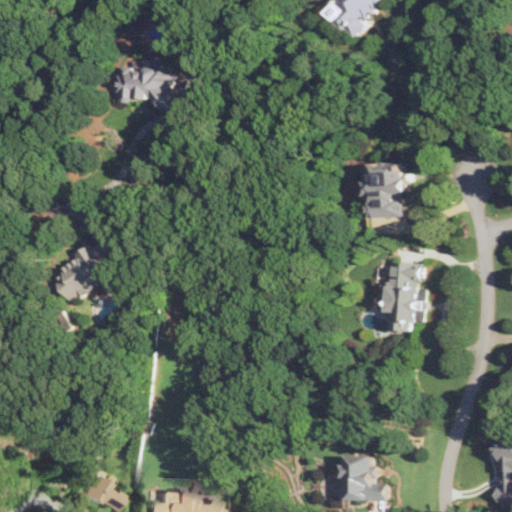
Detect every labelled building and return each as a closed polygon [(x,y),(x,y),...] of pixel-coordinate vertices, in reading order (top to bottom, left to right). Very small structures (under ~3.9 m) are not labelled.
[(12,0),(24,8),(29,0),(12,0)] [(343,0),(333,11),(358,36),(392,1),(391,0),(343,0)] [(429,0),(431,28),(456,27),(454,0),(429,0)] [(0,23),(0,33),(5,43),(23,34),(14,17),(0,23)] [(123,99),(175,102),(177,66),(126,63),(123,99)] [(372,161),(373,216),(408,215),(407,192),(414,192),(413,160),(372,161)] [(117,278),(99,243),(64,261),(69,272),(61,276),(73,300),(117,278)] [(396,329),(420,330),(421,320),(429,320),(432,261),(400,259),(399,282),(386,281),(384,309),(397,310),(396,329)] [(511,501),(511,439),(502,440),(503,453),(508,453),(509,485),(501,485),(501,502),(511,501)] [(393,500),(393,480),(383,480),(383,452),(354,452),(354,462),(346,462),(346,499),(393,500)] [(110,488),(114,480),(96,470),(81,494),(111,511),(122,495),(110,488)] [(213,511),(214,501),(188,501),(188,492),(156,491),(156,501),(145,501),(145,511),(213,511)]
